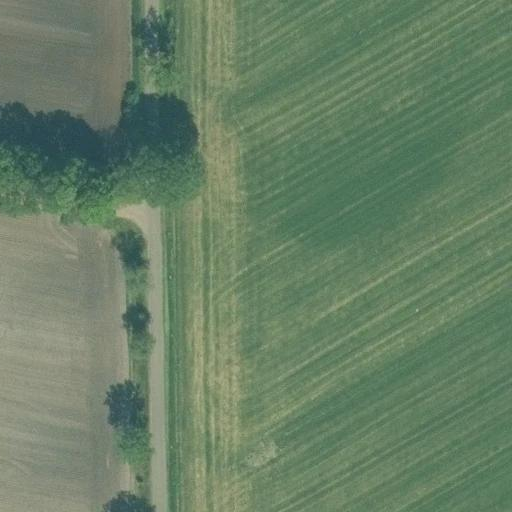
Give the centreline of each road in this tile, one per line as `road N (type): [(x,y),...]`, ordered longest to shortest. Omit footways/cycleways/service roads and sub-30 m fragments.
road 1 (unclassified): [(158,511),(151,0)]
road 2 (track): [(151,206),(111,207),(0,186)]
